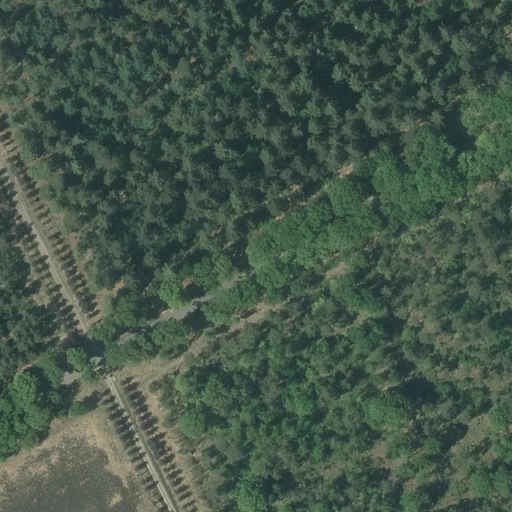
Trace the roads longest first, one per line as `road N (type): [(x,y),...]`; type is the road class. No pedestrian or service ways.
road 1 (unclassified): [(0,427),(511,131)]
road 2 (unknown): [(0,469),(511,174)]
road 3 (track): [(101,368),(0,167)]
road 4 (track): [(101,368),(173,511)]
